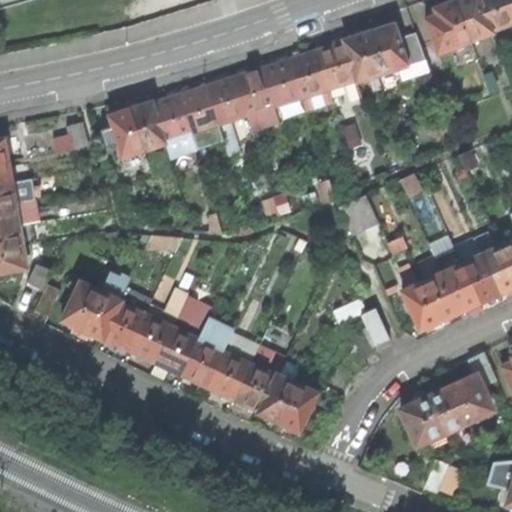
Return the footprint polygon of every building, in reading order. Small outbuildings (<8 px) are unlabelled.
[(0,0),(0,9),(31,0),(0,0)] [(478,0),(456,0),(455,1),(471,41),(491,34),(490,31),(478,0)] [(478,0),(490,31),(511,22),(511,7),(509,0),(478,0)] [(439,52),(471,41),(455,1),(445,4),(435,8),(438,15),(427,19),(439,52)] [(424,59),(415,31),(390,40),(386,27),(376,30),(364,33),(377,74),(424,59)] [(357,79),(357,81),(377,74),(364,33),(354,37),(344,40),(345,42),(357,79)] [(317,50),(328,88),(357,79),(345,42),(329,47),(317,50)] [(290,59),(302,97),(304,106),(321,100),(318,91),(328,88),(317,50),(304,54),(290,59)] [(274,64),(262,68),(274,105),(302,97),(290,59),(274,64)] [(274,105),(262,68),(249,72),(235,77),(246,114),(262,109),(269,130),(280,127),(274,105)] [(491,73),(484,76),(490,91),(497,88),(491,73)] [(207,85),(219,123),(246,114),(235,77),(221,81),(207,85)] [(194,89),(179,94),(191,132),(192,131),(196,130),(204,128),(219,123),(207,85),(194,89)] [(191,132),(179,94),(165,99),(152,103),(164,141),(191,132)] [(305,107),(304,106),(302,97),(274,105),(280,127),(291,124),(288,112),(305,107)] [(342,97),(333,100),(336,111),(345,108),(342,97)] [(164,142),(164,141),(152,103),(151,102),(141,105),(131,109),(144,149),(164,142)] [(146,158),(144,149),(131,109),(118,113),(110,116),(113,128),(101,132),(107,149),(119,146),(125,165),(146,158)] [(100,132),(101,132),(113,128),(110,116),(96,121),(100,132)] [(70,149),(87,146),(81,122),(64,125),(70,149)] [(229,155),(219,123),(204,128),(214,160),(229,155)] [(292,164),(280,127),(269,130),(281,168),(292,164)] [(469,150),(458,154),(466,171),(476,166),(469,150)] [(0,183),(11,181),(7,160),(0,161),(0,183)] [(295,174),(292,164),(281,168),(284,178),(295,174)] [(411,174),(398,179),(407,197),(420,191),(411,174)] [(327,179),(318,182),(325,202),(334,198),(327,179)] [(11,181),(0,183),(0,205),(15,203),(11,181)] [(365,193),(338,206),(351,233),(378,221),(365,193)] [(0,227),(31,222),(39,221),(35,199),(15,203),(0,205),(0,227)] [(31,222),(0,227),(0,248),(22,245),(35,243),(31,222)] [(146,244),(176,247),(181,237),(151,234),(146,244)] [(401,236),(388,243),(392,253),(406,247),(401,236)] [(474,241),(498,292),(508,288),(511,286),(511,270),(500,245),(487,251),(481,238),(474,241)] [(487,297),(498,292),(474,241),(474,239),(454,248),(479,301),(487,297)] [(511,239),(500,245),(511,270),(511,239)] [(0,270),(26,266),(22,245),(0,248),(0,270)] [(434,256),(442,272),(459,310),(469,306),(479,301),(454,248),(434,256)] [(26,282),(43,290),(46,283),(52,271),(36,263),(26,282)] [(442,272),(422,281),(440,319),(449,315),(459,310),(442,272)] [(118,302),(119,300),(118,299),(127,281),(109,273),(100,291),(82,329),(90,333),(101,338),(102,337),(118,302)] [(253,284),(256,279),(247,275),(244,280),(253,284)] [(71,324),(82,329),(100,291),(80,281),(62,320),(71,324)] [(428,325),(440,319),(422,281),(402,290),(419,329),(428,325)] [(60,290),(46,283),(43,290),(34,309),(47,316),(60,290)] [(149,303),(144,314),(170,326),(184,297),(174,292),(165,311),(149,303)] [(180,374),(197,339),(207,318),(211,308),(185,296),(184,297),(170,326),(154,362),(166,367),(180,374)] [(359,298),(333,310),(339,323),(366,311),(359,298)] [(118,302),(102,337),(115,343),(128,349),(144,314),(118,302)] [(375,308),(360,315),(374,345),(389,339),(375,308)] [(142,356),(154,362),(170,326),(144,314),(128,349),(142,356)] [(217,323),(207,318),(197,339),(208,344),(217,323)] [(239,337),(231,333),(223,351),(231,354),(239,337)] [(375,353),(364,333),(353,339),(364,359),(375,353)] [(208,344),(197,339),(180,374),(192,380),(207,386),(223,351),(208,344)] [(259,411),(276,374),(284,357),(258,344),(249,363),(233,399),(244,404),(259,411)] [(231,354),(223,351),(207,386),(220,393),(233,399),(249,363),(231,354)] [(511,361),(501,366),(511,390),(511,361)] [(259,411),(258,413),(268,418),(278,422),(296,383),(276,374),(259,411)] [(449,387),(428,397),(444,431),(471,419),(471,417),(490,408),(475,376),(449,387)] [(296,383),(278,422),(285,426),(297,432),(315,393),(296,383)] [(401,410),(416,444),(444,431),(428,397),(412,405),(401,410)] [(511,460),(497,455),(488,480),(507,487),(511,473),(511,460)] [(425,485),(439,490),(448,464),(434,459),(425,485)] [(462,499),(472,476),(464,473),(464,471),(462,469),(448,464),(439,490),(462,499)]
